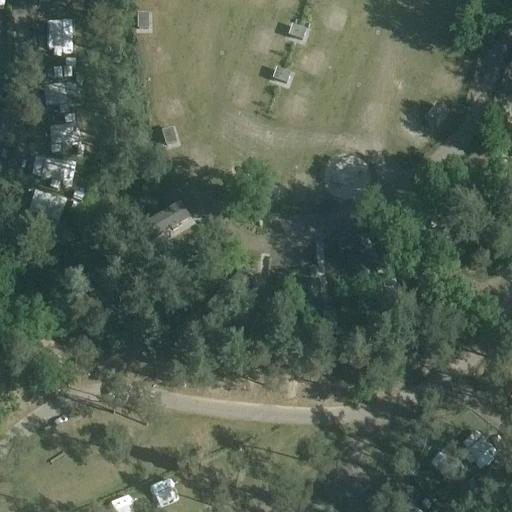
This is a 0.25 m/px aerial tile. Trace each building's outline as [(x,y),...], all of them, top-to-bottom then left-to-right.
[(0,36),(0,62),(10,63),(11,37),(0,36)] [(76,76),(76,56),(47,57),(47,77),(76,76)] [(58,119),(75,118),(74,97),(57,98),(58,119)] [(91,164),(87,138),(60,143),(64,169),(91,164)] [(72,202),(75,192),(61,187),(57,197),(72,202)] [(188,215),(178,201),(133,232),(143,246),(162,233),(188,215)] [(421,206),(404,213),(424,264),(440,257),(440,255),(433,237),(421,206)] [(387,301),(379,282),(367,252),(350,259),(371,309),(387,302),(387,301)] [(257,282),(244,269),(205,307),(218,320),(228,310),(245,294),(257,282)] [(323,333),(321,313),(319,281),(301,282),(305,336),(323,335),(323,333)] [(76,438),(87,459),(112,445),(101,425),(76,438)]
